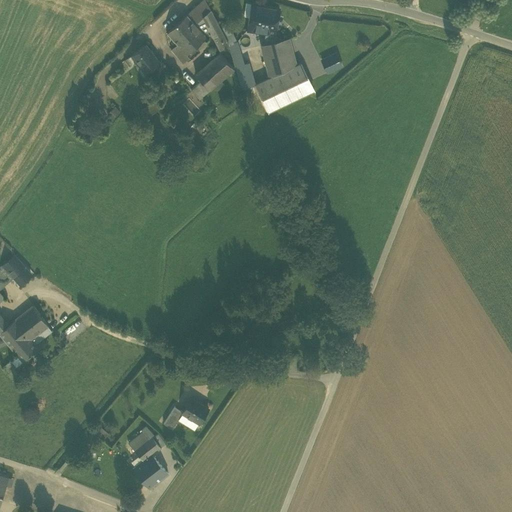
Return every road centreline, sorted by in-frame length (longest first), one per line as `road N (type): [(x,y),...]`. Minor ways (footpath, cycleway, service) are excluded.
road 1 (unclassified): [(281,511),(471,32)]
road 2 (track): [(184,0),(122,57),(78,125)]
road 3 (tertiary): [(471,32),(362,2),(310,0)]
road 4 (unclassified): [(0,462),(136,511)]
